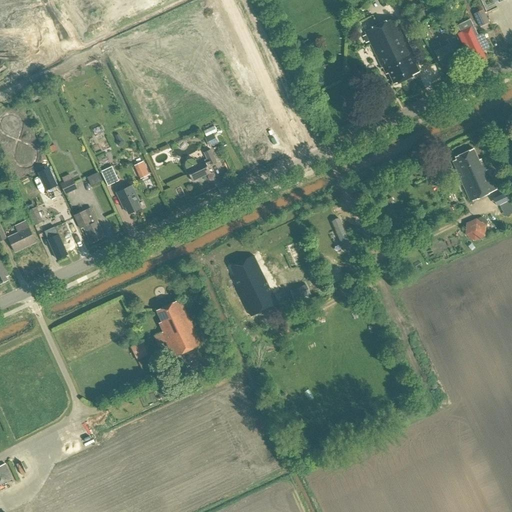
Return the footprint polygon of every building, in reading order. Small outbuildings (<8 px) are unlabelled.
[(8,0),(0,0),(0,9),(10,4),(8,0)] [(95,4),(92,0),(76,0),(79,5),(73,8),(79,20),(90,15),(87,8),(95,4)] [(474,14),(480,27),(490,22),(484,9),(474,14)] [(459,26),(469,22),(467,17),(456,22),(459,26)] [(393,18),(364,32),(382,68),(383,68),(386,75),(388,73),(393,84),(419,73),(393,18)] [(471,28),(458,34),(465,48),(464,48),(472,65),(476,63),(477,65),(487,60),(483,52),(490,48),(483,33),(475,37),(471,28)] [(435,52),(440,63),(442,62),(443,63),(446,61),(446,60),(455,55),(450,45),(447,39),(433,46),(436,51),(435,52)] [(453,77),(447,66),(432,73),(438,84),(453,77)] [(117,141),(116,145),(119,147),(123,145),(124,141),(121,139),(119,134),(114,136),(117,141)] [(207,137),(211,146),(218,143),(214,134),(207,137)] [(48,147),(50,154),(56,151),(53,145),(48,147)] [(185,165),(187,169),(193,181),(211,173),(208,166),(217,162),(211,149),(204,152),(208,159),(205,161),(205,160),(197,164),(195,160),(192,158),(188,159),(186,162),(185,165)] [(496,190),(488,170),(486,170),(481,159),(479,160),(473,149),(455,157),(457,160),(453,161),(457,170),(456,171),(470,202),(496,190)] [(143,162),(136,165),(142,178),(149,175),(143,162)] [(101,172),(108,186),(119,181),(112,167),(101,172)] [(45,191),(56,186),(48,168),(37,173),(45,191)] [(77,189),(72,179),(61,184),(65,194),(77,189)] [(117,193),(124,208),(125,207),(129,214),(140,208),(137,201),(139,201),(132,186),(117,193)] [(42,222),(35,207),(27,211),(34,226),(42,222)] [(83,228),(91,244),(102,239),(101,236),(103,235),(97,221),(92,224),(85,210),(74,215),(80,229),(83,228)] [(485,226),(476,219),(467,224),(464,235),(473,242),(484,237),(485,226)] [(8,238),(15,252),(36,243),(29,228),(28,228),(25,222),(15,227),(18,233),(8,238)] [(55,227),(44,232),(56,259),(64,255),(63,253),(66,252),(55,227)] [(236,278),(234,279),(238,287),(237,287),(251,316),(277,303),(254,256),(231,267),(236,278)] [(0,259),(0,283),(7,280),(6,277),(9,276),(1,259),(0,259)] [(156,310),(162,322),(159,323),(163,332),(161,333),(173,358),(201,345),(180,299),(156,310)] [(205,357),(208,365),(221,360),(213,340),(206,342),(211,355),(205,357)] [(131,347),(138,360),(148,355),(141,342),(131,347)] [(0,464),(0,483),(11,479),(3,463),(0,464)]
